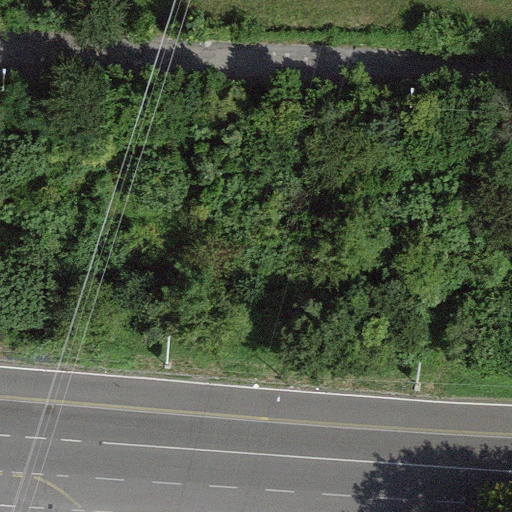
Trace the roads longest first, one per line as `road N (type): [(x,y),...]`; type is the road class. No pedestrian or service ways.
road 1 (primary): [(0,434),(511,471)]
road 2 (unclassified): [(511,77),(0,52)]
